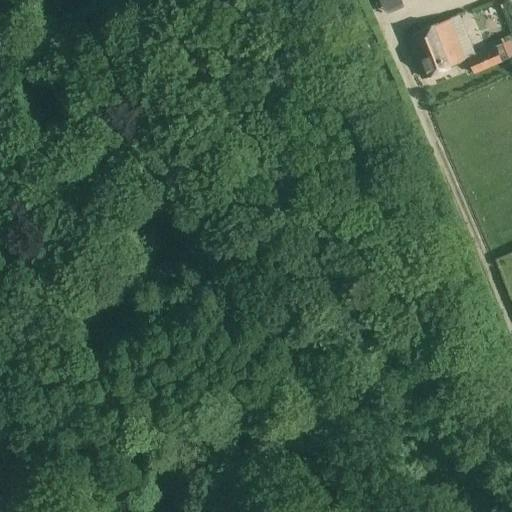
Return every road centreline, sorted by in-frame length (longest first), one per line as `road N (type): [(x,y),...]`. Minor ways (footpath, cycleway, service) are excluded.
road 1 (unknown): [(160,294),(257,310),(329,346),(448,434),(511,511)]
road 2 (unclassified): [(511,388),(351,0)]
road 3 (unknown): [(98,0),(169,190),(191,224),(193,248),(160,294)]
road 4 (unknown): [(0,425),(67,338),(118,302),(160,294)]
